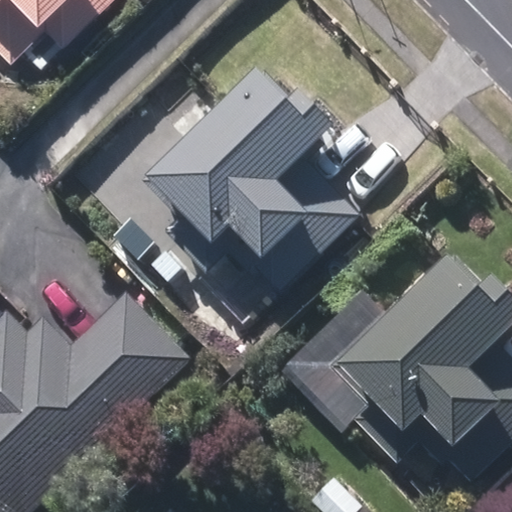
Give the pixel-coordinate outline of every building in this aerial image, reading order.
[(32,59),(43,71),(64,50),(67,53),(121,0),(0,0),(0,55),(12,69),(49,34),(52,38),(32,59)] [(256,277),(281,302),(360,225),(307,170),(333,144),(299,110),(287,122),(257,90),(200,146),(198,143),(182,157),(159,135),(132,159),(154,183),(145,192),(182,231),(169,243),(207,283),(229,263),(249,283),(256,277)] [(143,281),(161,299),(184,276),(166,258),(143,281)] [(450,471),(469,491),(511,451),(511,368),(501,356),(511,346),(511,315),(492,294),(485,300),(455,267),(334,377),(371,418),(358,430),(398,473),(421,451),(444,477),(450,471)] [(0,511),(44,511),(95,464),(101,470),(133,438),(129,433),(159,404),(168,414),(190,393),(181,382),(193,371),(127,303),(73,357),(46,330),(32,344),(9,322),(0,330),(0,511)] [(306,374),(318,389),(332,377),(320,362),(306,374)] [(158,434),(167,444),(225,393),(216,383),(158,434)] [(313,511),(361,511),(335,487),(313,511)]
